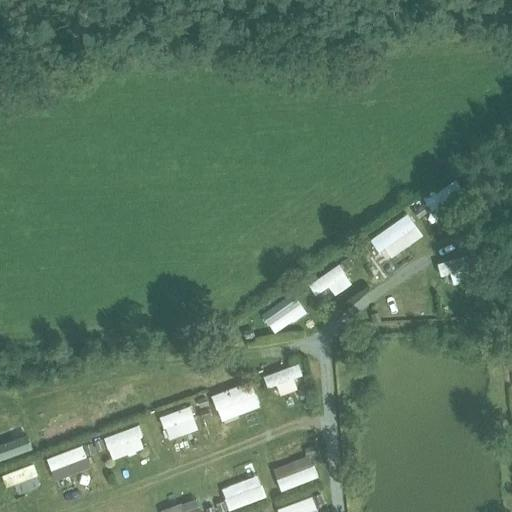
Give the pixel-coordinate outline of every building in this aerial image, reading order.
[(453,183),(424,201),(431,211),(448,201),(453,209),(464,202),(453,183)] [(408,215),(371,241),(379,254),(398,240),(404,248),(422,236),(408,215)] [(473,255),(437,265),(441,277),(451,275),(454,287),(471,282),(468,270),(476,267),(473,255)] [(299,280),(313,300),(343,279),(328,259),(299,280)] [(293,294),(262,317),(269,327),(270,326),(277,334),(305,314),(293,294)] [(376,312),(416,312),(416,297),(375,298),(376,312)] [(298,365),(264,378),(268,390),(277,387),(281,397),(298,391),(294,379),(302,376),(298,365)] [(250,382),(212,396),(217,410),(255,396),(250,382)] [(190,408),(160,418),(164,431),(166,430),(170,441),(196,432),(192,421),(194,420),(190,408)] [(35,438),(79,430),(76,414),(32,422),(35,438)] [(12,422),(0,425),(0,438),(16,433),(12,422)] [(139,427),(104,440),(108,452),(121,447),(125,456),(144,449),(141,439),(143,438),(139,427)] [(82,446),(48,460),(52,471),(74,462),(76,466),(83,463),(81,459),(86,457),(82,446)] [(293,463),(274,470),(282,493),(319,478),(314,466),(310,468),(307,459),(294,464),(293,463)] [(0,469),(0,491),(1,493),(32,481),(24,460),(0,469)] [(258,476),(222,490),(229,511),(266,498),(258,476)] [(317,511),(312,497),(278,511),(317,511)]
